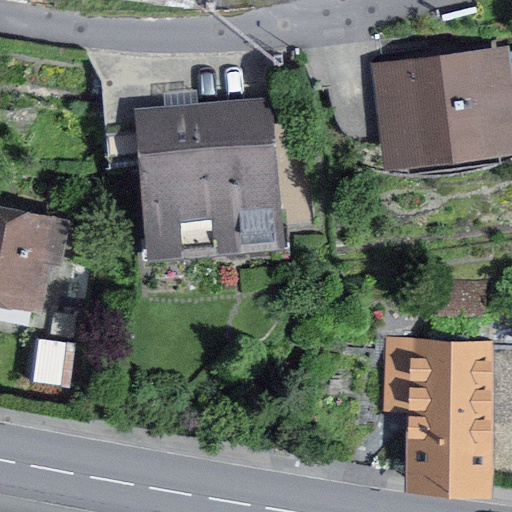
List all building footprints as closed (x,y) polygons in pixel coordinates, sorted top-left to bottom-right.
[(386,167),(410,164),(411,173),(503,160),(502,152),(511,150),(511,57),(510,42),(372,61),(386,167)] [(108,126),(108,164),(140,164),(150,261),(289,247),(273,94),(199,101),(197,88),(164,92),(165,105),(134,108),(136,125),(108,126)] [(61,265),(71,217),(0,203),(0,299),(44,308),(52,263),(61,265)] [(433,278),(432,312),(486,314),(487,280),(433,278)] [(496,339),(384,338),(383,411),(407,411),(406,492),(495,493),(496,339)]
